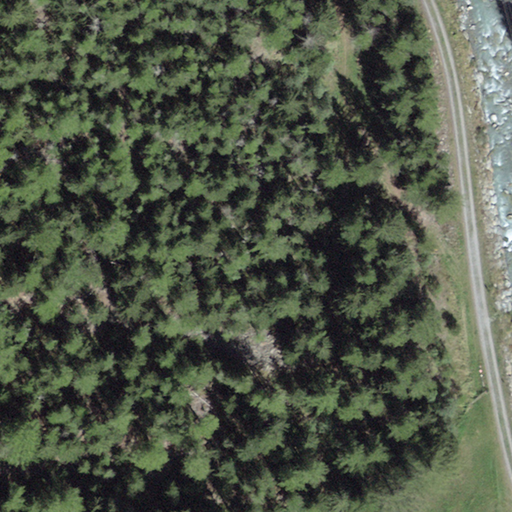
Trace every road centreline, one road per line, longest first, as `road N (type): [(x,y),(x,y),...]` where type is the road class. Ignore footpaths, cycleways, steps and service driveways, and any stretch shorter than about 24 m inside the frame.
road 1 (track): [(337,511),(345,387),(326,0)]
road 2 (track): [(428,0),(447,70),(475,286)]
road 3 (track): [(475,286),(511,475)]
